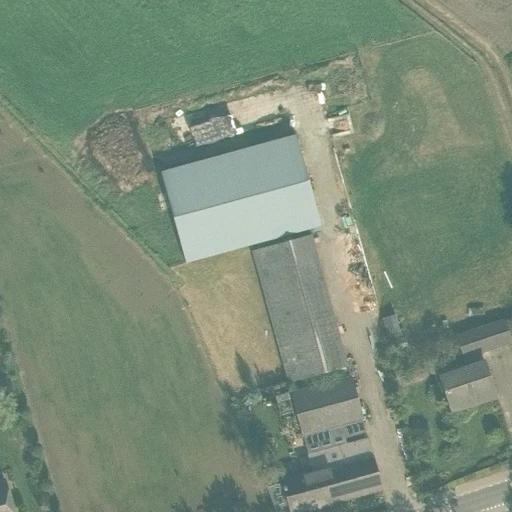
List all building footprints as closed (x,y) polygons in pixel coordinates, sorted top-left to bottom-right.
[(319,226),(294,135),(159,172),(184,263),(319,226)] [(250,250),(286,381),(344,365),(307,234),(250,250)] [(394,315),(381,319),(385,335),(398,332),(394,315)] [(453,335),(461,356),(507,341),(500,319),(453,335)] [(439,376),(451,413),(495,398),(483,361),(439,376)] [(290,395),(300,435),(360,418),(349,379),(290,395)] [(282,480),(290,511),(299,511),(379,490),(365,440),(308,455),(313,472),(282,480)] [(275,468),(261,471),(265,487),(278,484),(275,468)] [(0,481),(0,511),(12,511),(3,481),(0,481)]
